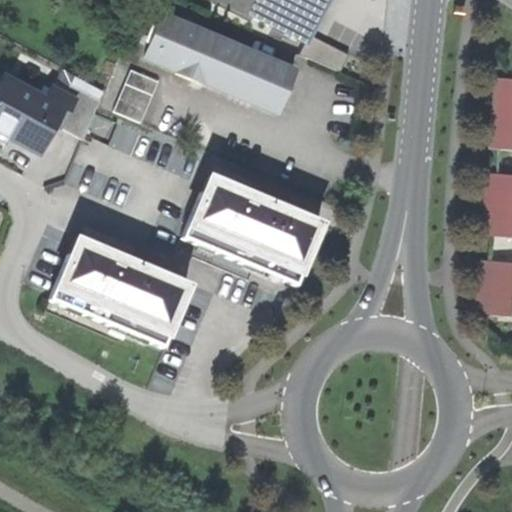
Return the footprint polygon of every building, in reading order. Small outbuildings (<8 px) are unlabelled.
[(306,50),(331,0),(254,0),(244,19),(306,50)] [(288,91),(296,73),(161,17),(142,62),(275,118),(281,102),(290,105),(294,94),(288,91)] [(116,69),(98,110),(140,127),(157,86),(116,69)] [(43,79),(39,88),(0,70),(0,137),(40,156),(69,91),(43,79)] [(511,83),(492,82),(486,153),(511,155),(511,83)] [(511,180),(484,178),(479,240),(511,243),(511,180)] [(295,290),(321,227),(207,180),(181,243),(295,290)] [(161,353),(188,291),(74,242),(47,305),(161,353)] [(511,280),(511,267),(476,265),(472,318),(509,321),(511,280)]
